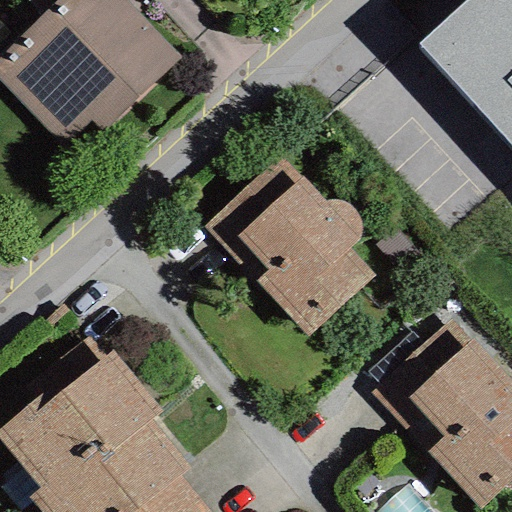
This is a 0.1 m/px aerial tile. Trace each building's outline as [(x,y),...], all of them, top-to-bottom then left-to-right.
[(101,133),(180,58),(124,0),(59,0),(44,15),(0,57),(0,84),(62,148),(90,121),(101,133)] [(59,0),(28,0),(44,15),(59,0)] [(511,0),(464,0),(418,42),(511,146),(511,0)] [(281,155),(203,227),(256,281),(252,283),(306,340),(375,278),(349,251),(355,246),(362,235),(362,222),(356,212),(343,204),(333,201),(323,203),(281,155)] [(511,386),(450,320),(372,392),(428,452),(425,455),(478,511),(511,480),(511,386)] [(41,394),(0,426),(0,441),(38,490),(41,494),(102,447),(107,454),(151,421),(160,413),(111,350),(46,400),(41,394)] [(189,471),(151,421),(107,454),(102,447),(41,494),(38,490),(28,498),(38,511),(136,511),(181,477),(189,471)] [(209,511),(181,477),(136,511),(209,511)]
